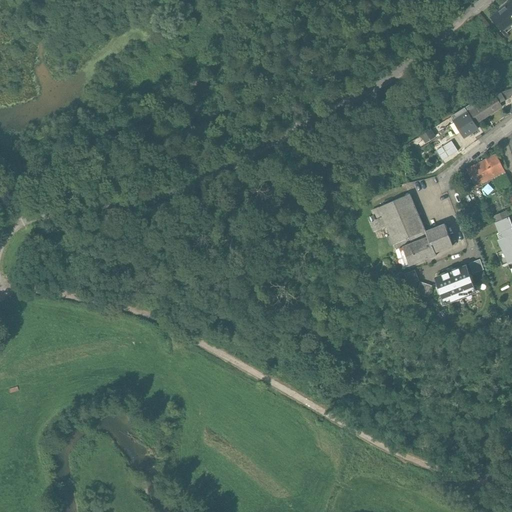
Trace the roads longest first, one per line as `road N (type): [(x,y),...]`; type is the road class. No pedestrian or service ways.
road 1 (residential): [(0,250),(7,230),(22,223),(209,178),(383,82),(483,0)]
road 2 (track): [(0,285),(138,310),(379,444),(511,488)]
road 3 (unknown): [(267,0),(224,92),(173,141),(139,153),(96,141)]
